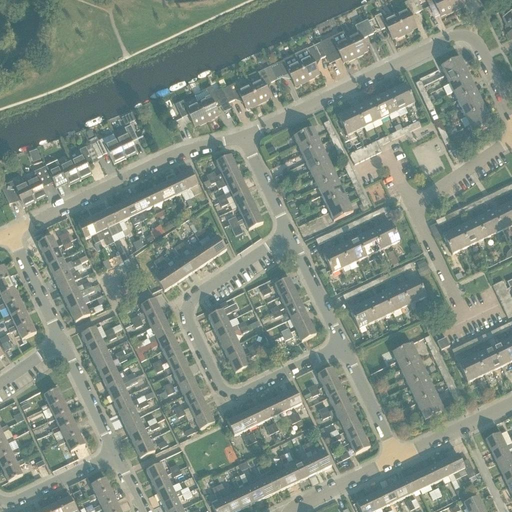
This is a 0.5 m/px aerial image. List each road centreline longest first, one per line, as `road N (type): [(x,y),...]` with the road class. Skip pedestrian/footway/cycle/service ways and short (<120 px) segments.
road 1 (residential): [(288,233),(192,298),(189,323),(221,390),(242,395),(343,346)]
road 2 (residential): [(245,137),(452,35),(477,44),(511,116)]
road 3 (residential): [(8,232),(176,152),(245,137)]
road 4 (residential): [(464,320),(411,205),(511,141)]
road 5 (residential): [(396,458),(511,405)]
road 6 (residential): [(343,346),(288,233)]
road 7 (residential): [(113,455),(61,342)]
road 8 (residential): [(396,458),(343,346)]
road 9 (residential): [(0,502),(113,455)]
road 10 (residential): [(61,342),(8,232)]
